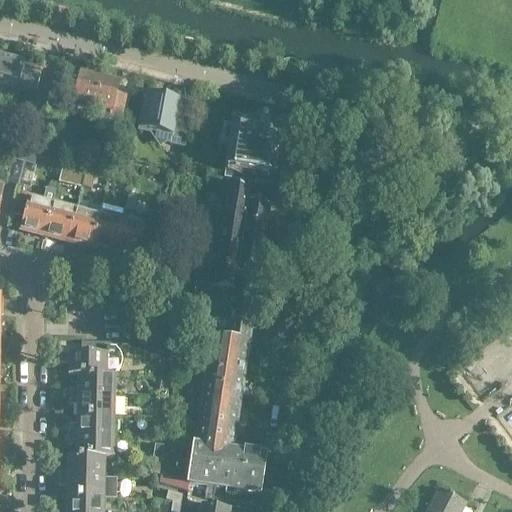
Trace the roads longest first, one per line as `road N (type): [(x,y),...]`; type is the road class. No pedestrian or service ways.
road 1 (unclassified): [(305,95),(311,182),(278,266),(288,357),(273,442)]
road 2 (unclassified): [(305,95),(0,21)]
road 3 (residential): [(30,511),(33,282),(0,263)]
